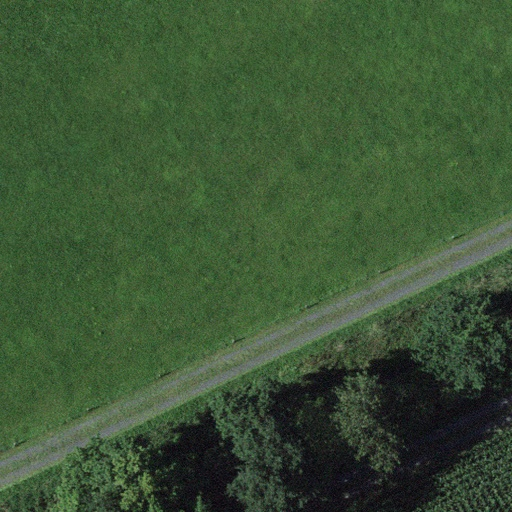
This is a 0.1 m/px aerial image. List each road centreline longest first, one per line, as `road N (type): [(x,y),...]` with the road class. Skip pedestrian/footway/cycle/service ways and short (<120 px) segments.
road 1 (track): [(511,232),(0,477)]
road 2 (track): [(511,407),(295,511)]
